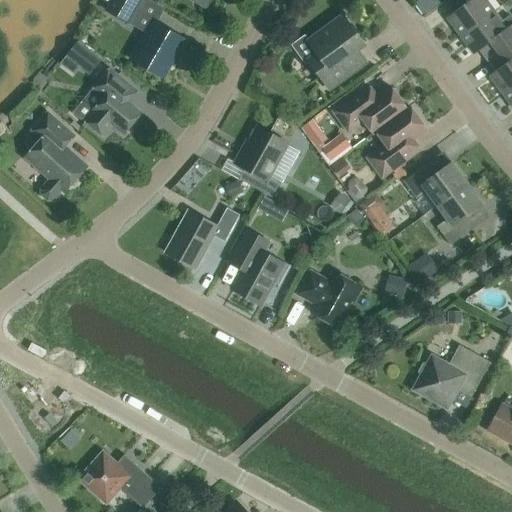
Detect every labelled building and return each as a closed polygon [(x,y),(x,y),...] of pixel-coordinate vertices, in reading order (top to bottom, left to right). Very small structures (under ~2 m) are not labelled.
[(143,0),(112,0),(106,11),(129,24),(143,0)] [(461,36),(494,12),(486,2),(489,0),(459,0),(464,7),(448,18),(461,36)] [(494,12),(461,36),(474,54),(491,42),(498,51),(511,41),(511,18),(510,16),(501,22),(494,12)] [(329,89),(351,74),(366,62),(357,50),(365,45),(343,17),(308,42),(317,54),(308,61),(329,89)] [(187,41),(156,23),(149,35),(147,33),(131,60),(162,78),(177,53),(179,55),(187,41)] [(78,44),(68,56),(90,74),(100,61),(78,44)] [(504,94),(511,88),(511,45),(500,54),(507,64),(491,76),(504,94)] [(141,114),(129,104),(138,93),(131,87),(110,70),(93,90),(104,99),(95,111),(85,122),(105,139),(115,127),(124,135),(141,114)] [(377,97),(369,86),(360,93),(333,112),(348,133),(364,121),(373,134),(410,107),(409,107),(407,109),(390,87),(377,97)] [(382,179),(412,157),(421,150),(413,140),(427,130),(410,107),(373,134),(373,135),(376,133),(386,145),(367,159),(382,179)] [(64,193),(70,187),(74,186),(82,178),(82,173),(87,167),(65,147),(74,136),(48,113),(32,131),(42,140),(26,159),(50,180),(41,190),(42,195),(48,201),(53,201),(62,191),(64,193)] [(305,132),(314,145),(324,139),(314,125),(305,132)] [(270,176),(288,144),(257,127),(245,150),(243,149),(235,164),(245,169),(239,180),(272,198),(281,182),(270,176)] [(331,161),(351,147),(341,134),(321,149),(331,161)] [(437,206),(467,184),(452,163),(433,177),(425,166),(403,182),(417,200),(427,193),(437,206)] [(367,190),(359,180),(354,179),(349,182),(348,188),(355,198),(361,199),(366,195),(367,190)] [(244,193),(239,180),(228,185),(233,197),(244,193)] [(467,184),(437,206),(447,220),(437,227),(451,246),(472,230),(464,219),(483,205),(467,184)] [(330,206),(340,214),(351,201),(340,193),(330,206)] [(380,234),(393,224),(381,207),(384,205),(376,193),(359,206),(367,217),(380,234)] [(263,197),(257,208),(268,214),(274,203),(263,197)] [(225,243),(240,216),(227,209),(217,227),(189,212),(166,253),(195,269),(213,236),(225,243)] [(357,209),(347,217),(351,223),(358,224),(364,219),(357,209)] [(248,231),(233,258),(230,265),(242,271),(232,290),(261,306),(274,282),(279,285),(289,268),(263,253),(269,243),(248,231)] [(420,258),(406,268),(418,286),(432,276),(420,258)] [(329,283),(311,273),(299,294),(317,304),(313,313),(339,328),(361,288),(335,273),(329,283)] [(388,295),(403,298),(407,280),(393,276),(388,295)] [(448,312),(448,323),(460,323),(460,312),(448,312)] [(421,380),(419,382),(415,390),(423,394),(447,407),(460,384),(475,393),(491,363),(460,346),(448,367),(433,358),(431,361),(423,364),(418,372),(421,380)] [(511,365),(511,350),(503,357),(510,367),(511,365)] [(511,411),(503,406),(489,431),(511,443),(511,411)] [(55,428),(62,420),(52,410),(45,417),(55,428)] [(71,430),(59,441),(68,450),(80,438),(71,430)] [(79,480),(86,486),(107,504),(120,489),(134,501),(152,480),(125,455),(117,464),(103,453),(79,480)] [(142,511),(156,511),(147,503),(141,511),(142,511)]
